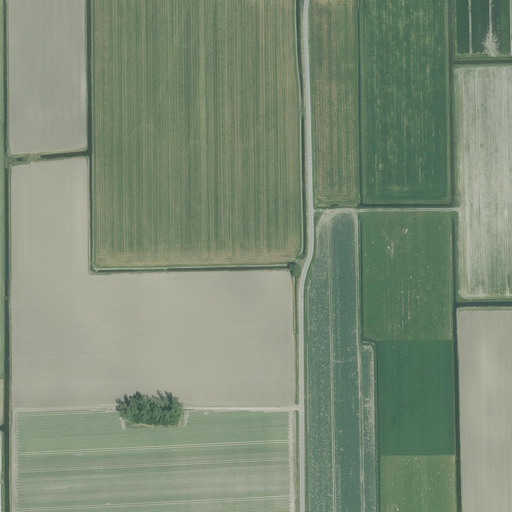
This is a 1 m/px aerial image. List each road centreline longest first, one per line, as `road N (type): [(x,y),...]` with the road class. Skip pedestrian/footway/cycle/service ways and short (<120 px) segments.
road 1 (unclassified): [(302,511),(306,0)]
road 2 (track): [(300,408),(129,407)]
